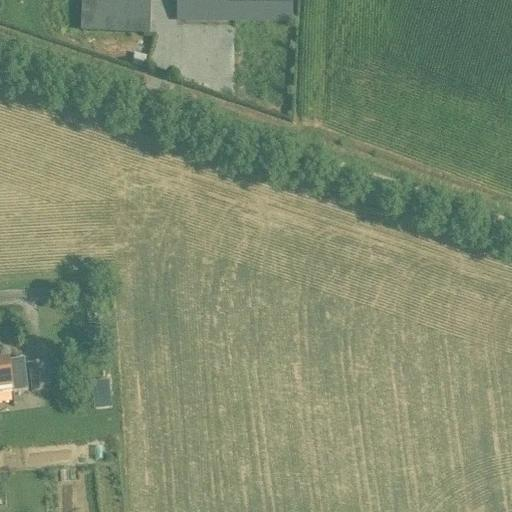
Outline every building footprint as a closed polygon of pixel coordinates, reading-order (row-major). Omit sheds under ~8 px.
[(90,0),(83,0),(82,33),(144,36),(146,3),(90,0)] [(293,24),(292,0),(176,0),(176,23),(293,24)] [(0,363),(0,395),(28,392),(23,360),(0,363)] [(67,390),(64,361),(28,365),(31,394),(67,390)] [(91,384),(94,411),(111,409),(108,382),(91,384)]
